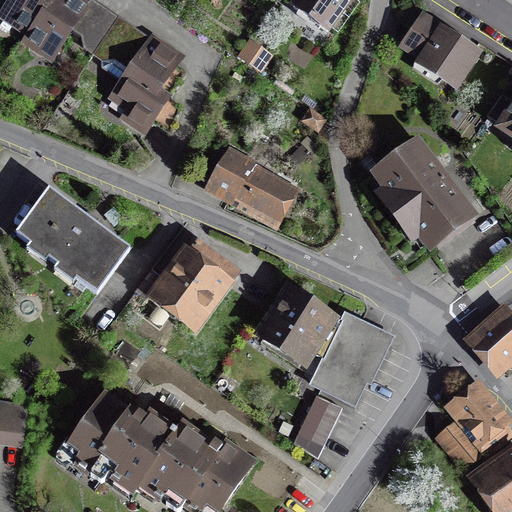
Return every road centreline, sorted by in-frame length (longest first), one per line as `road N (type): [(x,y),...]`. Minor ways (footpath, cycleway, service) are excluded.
road 1 (residential): [(373,285),(0,127)]
road 2 (residential): [(381,0),(340,140),(373,285)]
road 3 (residential): [(446,336),(421,390),(339,511)]
